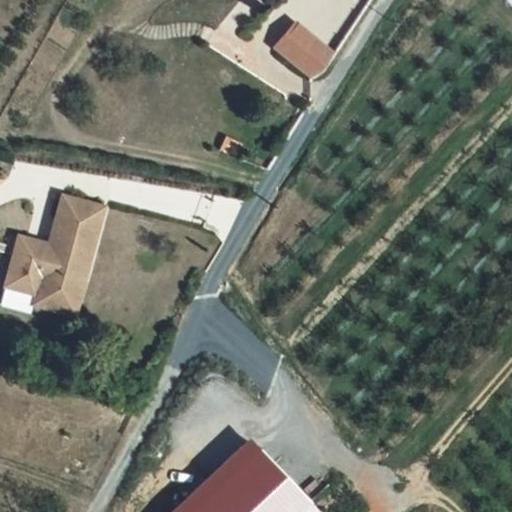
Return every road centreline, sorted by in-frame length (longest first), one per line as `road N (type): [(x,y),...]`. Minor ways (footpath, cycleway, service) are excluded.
road 1 (unclassified): [(89,511),(212,282),(387,0)]
road 2 (track): [(511,365),(397,491),(432,497),(456,511)]
